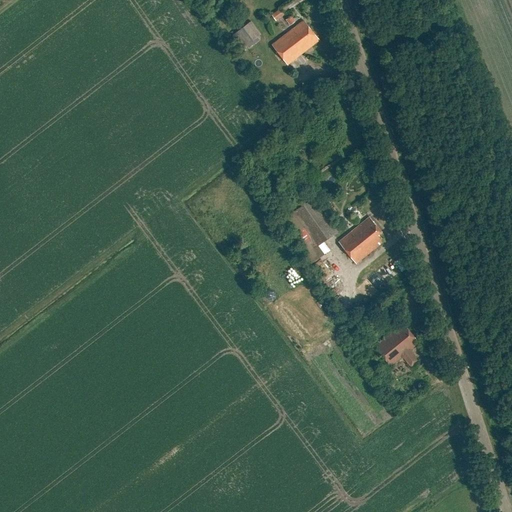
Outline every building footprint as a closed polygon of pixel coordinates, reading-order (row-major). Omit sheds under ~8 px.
[(271,14),(276,20),(285,14),(280,7),(271,14)] [(290,15),(285,19),(289,25),(294,21),(290,15)] [(242,48),(261,34),(250,20),(232,34),(242,48)] [(303,21),(271,45),(286,64),(318,40),(303,21)] [(318,245),(338,230),(313,196),(281,220),(312,262),(325,253),(318,245)] [(381,230),(376,224),(369,215),(338,240),(355,262),(383,240),(377,233),(381,230)] [(359,220),(354,215),(350,219),(354,224),(359,220)] [(295,271),(304,266),(299,258),(290,264),(295,271)] [(402,322),(373,345),(389,365),(418,342),(402,322)] [(323,333),(302,352),(305,355),(326,336),(323,333)]
